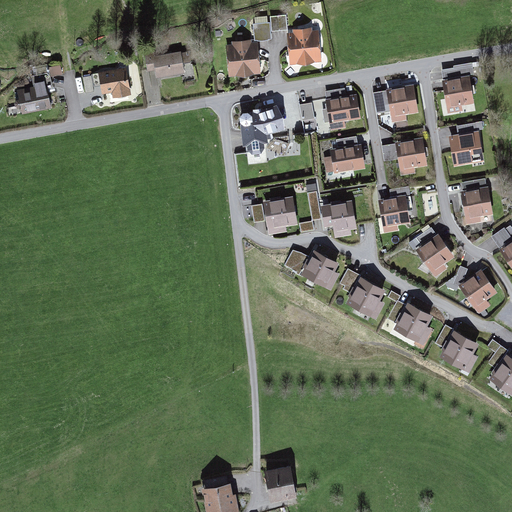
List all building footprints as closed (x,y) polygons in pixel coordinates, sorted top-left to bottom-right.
[(271,13),(271,28),(288,27),(287,12),(271,13)] [(256,37),(271,35),(269,22),(255,24),(256,37)] [(290,32),(291,58),(323,57),(322,31),(290,32)] [(228,44),(229,70),(261,69),(260,43),(228,44)] [(154,51),(155,77),(187,76),(186,50),(154,51)] [(61,62),(50,65),(51,72),(62,70),(61,62)] [(87,70),(92,95),(123,89),(118,63),(87,70)] [(448,111),(474,107),(470,78),(444,82),(448,111)] [(18,86),(23,111),(54,105),(50,80),(18,86)] [(392,120),(418,116),(413,87),(388,91),(392,120)] [(329,102),(333,128),(361,123),(357,97),(329,102)] [(305,128),(317,126),(311,99),(300,101),(305,128)] [(277,108),(242,119),(244,146),(267,143),(267,136),(283,131),(277,108)] [(477,121),(457,122),(458,129),(477,128),(477,121)] [(456,162),(483,161),(481,132),(455,133),(456,162)] [(402,172),(428,168),(424,139),(398,143),(402,172)] [(330,148),(334,174),(363,169),(359,143),(330,148)] [(311,216),(320,215),(317,182),(309,182),(311,216)] [(467,216),(493,215),(492,190),(466,191),(467,216)] [(416,219),(414,197),(389,199),(391,221),(416,219)] [(295,222),(291,198),(265,203),(269,226),(295,222)] [(354,226),(350,202),(323,207),(326,224),(334,222),(336,229),(354,226)] [(313,219),(301,221),(302,227),(314,226),(313,219)] [(511,257),(511,220),(495,232),(511,257)] [(410,240),(415,247),(435,231),(430,225),(410,240)] [(435,269),(453,256),(439,236),(420,249),(435,269)] [(293,247),(286,263),(301,270),(308,254),(293,247)] [(336,263),(315,252),(304,273),(325,284),(336,263)] [(476,304),(495,291),(482,270),(463,282),(476,304)] [(383,290),(362,279),(349,302),(370,313),(383,290)] [(430,316),(409,304),(396,327),(417,339),(430,316)] [(476,343),(455,332),(442,355),(463,367),(476,343)] [(511,390),(511,359),(507,356),(492,378),(511,392),(511,390)] [(267,471),(272,496),(294,492),(289,466),(267,471)] [(204,486),(209,511),(227,511),(234,511),(232,503),(236,502),(234,495),(231,495),(228,481),(204,486)]
